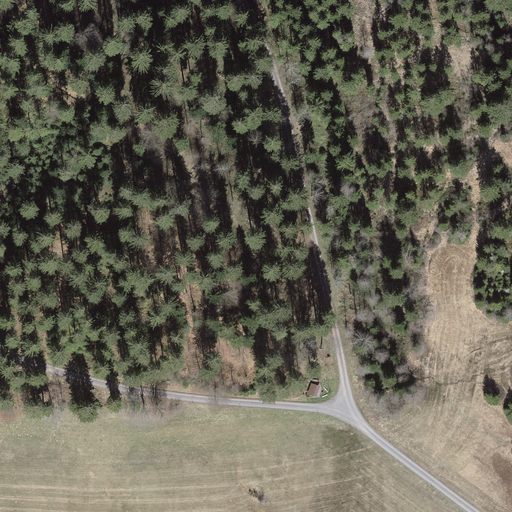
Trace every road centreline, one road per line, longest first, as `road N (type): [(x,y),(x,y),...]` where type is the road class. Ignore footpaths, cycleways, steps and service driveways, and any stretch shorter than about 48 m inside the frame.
road 1 (track): [(353,411),(273,69),(241,0)]
road 2 (track): [(0,341),(133,386),(353,411)]
road 3 (track): [(471,511),(353,411)]
